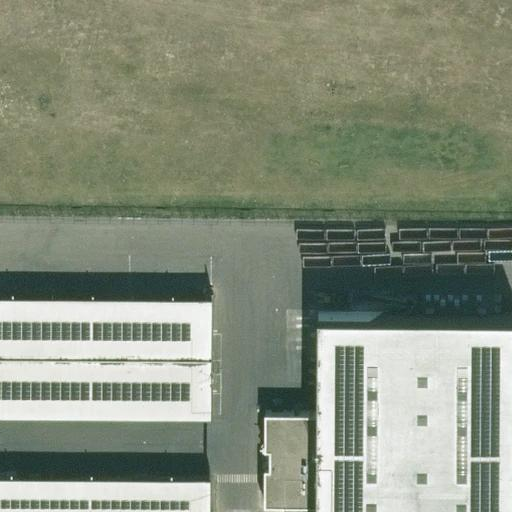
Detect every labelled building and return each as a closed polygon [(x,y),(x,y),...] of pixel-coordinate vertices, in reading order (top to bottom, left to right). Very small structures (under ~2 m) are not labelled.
[(511,0),(34,0),(47,125),(511,76),(511,0)] [(214,289),(0,287),(0,407),(210,409),(214,289)] [(511,511),(511,311),(318,311),(318,409),(317,502),(316,511),(511,511)] [(317,502),(318,409),(265,409),(265,446),(264,502),(317,502)] [(212,511),(212,469),(0,468),(0,511),(212,511)]
